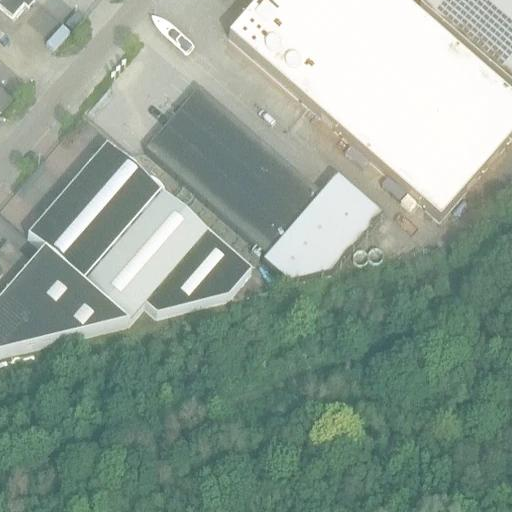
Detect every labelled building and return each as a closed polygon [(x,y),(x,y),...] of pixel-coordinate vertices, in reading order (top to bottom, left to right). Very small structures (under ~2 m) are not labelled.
[(29,0),(0,0),(0,10),(12,20),(24,6),(28,10),(34,4),(29,0)] [(227,41),(439,225),(511,141),(511,103),(394,0),(252,0),(259,5),(227,41)] [(511,0),(430,0),(420,11),(511,89),(511,0)] [(198,93),(145,155),(266,261),(262,267),(288,289),(331,279),(381,221),(335,182),(320,199),(198,93)] [(105,151),(26,242),(43,256),(128,331),(143,312),(155,322),(227,304),(250,277),(105,151)] [(0,360),(128,331),(43,256),(32,269),(6,246),(0,253),(0,360)]
